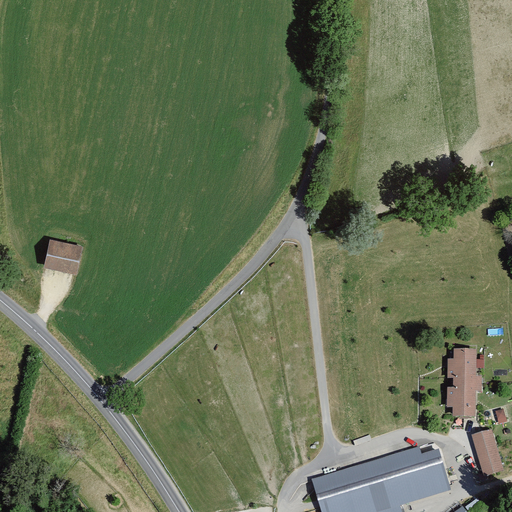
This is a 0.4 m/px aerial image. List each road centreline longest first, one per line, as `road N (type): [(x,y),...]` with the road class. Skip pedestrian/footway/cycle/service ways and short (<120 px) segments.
road 1 (unclassified): [(327,0),(329,80),(315,147),(287,214),(253,259),(102,401)]
road 2 (tertiary): [(0,303),(102,401)]
road 3 (tertiary): [(102,401),(176,511)]
